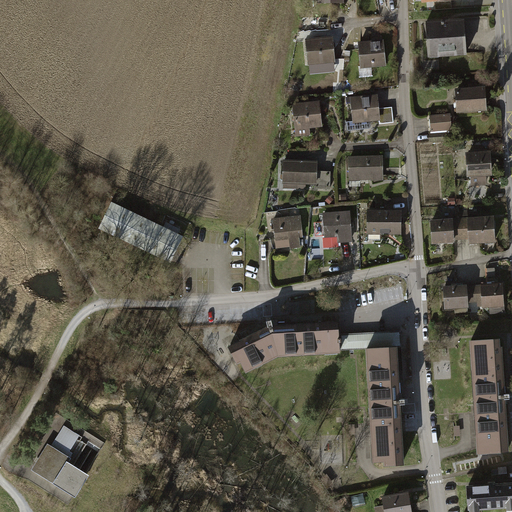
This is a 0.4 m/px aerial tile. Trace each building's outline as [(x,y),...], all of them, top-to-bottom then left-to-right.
[(468,21),(427,25),(430,57),(471,53),(468,21)] [(335,42),(308,43),(309,67),(336,65),(335,42)] [(387,46),(361,47),(362,70),(388,70),(387,46)] [(488,90),(458,93),(460,115),(490,112),(488,90)] [(381,99),(352,100),(353,126),(396,124),(395,109),(382,110),(381,99)] [(323,106),(296,107),(296,130),(323,129),(323,106)] [(452,116),(431,118),(432,133),(453,132),(452,116)] [(494,153),(469,154),(470,185),(495,184),(494,153)] [(386,156),(350,156),(350,179),(386,179),(386,156)] [(320,163),(284,161),(283,180),(319,182),(320,163)] [(162,224),(112,200),(99,227),(170,260),(183,234),(178,232),(181,227),(164,219),(162,224)] [(403,211),(369,210),(368,233),(388,234),(403,234),(403,211)] [(350,212),(324,214),(327,244),(353,242),(350,212)] [(288,218),(273,220),(275,241),(303,238),(301,216),(288,218)] [(497,219),(469,221),(471,238),(471,244),(498,242),(497,219)] [(458,239),(457,221),(432,223),(433,246),(459,244),(458,239)] [(469,221),(457,221),(458,239),(471,238),(469,221)] [(506,283),(482,284),(483,289),(483,305),(507,304),(506,283)] [(470,285),(446,287),(447,307),(472,306),(471,290),(470,285)] [(472,306),(483,305),(483,289),(471,290),(472,306)] [(311,303),(301,303),(302,320),(312,319),(311,303)] [(274,328),(232,348),(248,374),(284,358),(347,355),(347,349),(404,346),(404,332),(345,334),(344,323),(274,328)] [(503,341),(471,343),(478,451),(510,449),(503,341)] [(401,349),(368,351),(375,463),(407,461),(401,349)] [(37,465),(33,472),(58,488),(75,461),(70,458),(50,445),(37,465)] [(511,481),(464,485),(465,507),(511,503),(511,481)] [(400,497),(385,499),(387,511),(414,511),(411,494),(400,497)] [(346,498),(336,504),(340,511),(343,511),(352,507),(346,498)]
